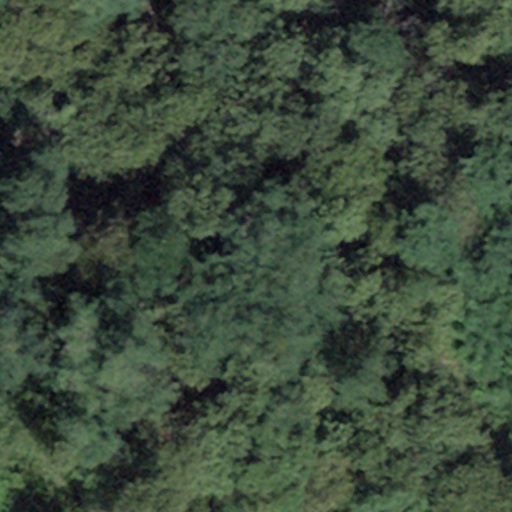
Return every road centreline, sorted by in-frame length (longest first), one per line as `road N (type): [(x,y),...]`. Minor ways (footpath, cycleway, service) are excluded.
road 1 (track): [(511,470),(470,441),(420,367),(355,208),(236,0)]
road 2 (track): [(132,0),(140,111),(124,139),(94,152),(66,152),(0,131)]
